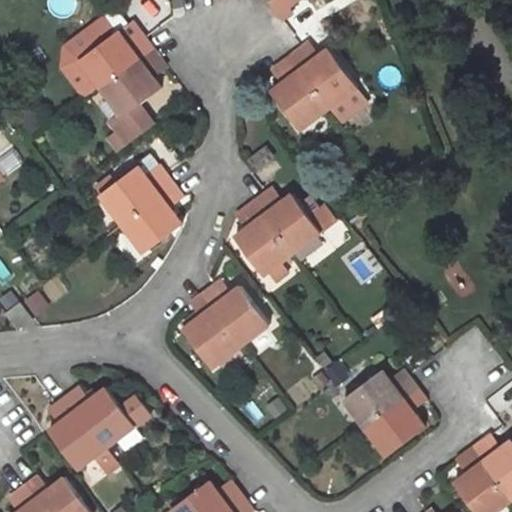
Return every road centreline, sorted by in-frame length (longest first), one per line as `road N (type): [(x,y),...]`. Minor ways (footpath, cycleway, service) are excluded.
road 1 (residential): [(215,18),(222,152),(202,244),(131,334)]
road 2 (residential): [(302,511),(131,334)]
road 3 (residential): [(469,361),(452,434),(360,511)]
road 4 (residential): [(131,334),(0,350)]
